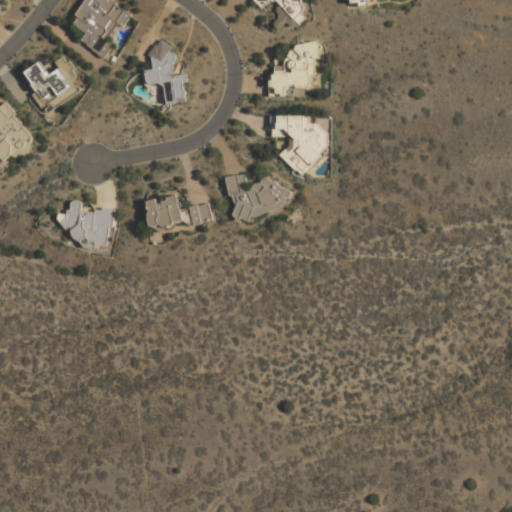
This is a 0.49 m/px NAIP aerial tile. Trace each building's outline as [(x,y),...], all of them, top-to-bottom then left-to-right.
[(81,42),(107,59),(117,45),(112,41),(132,13),(113,0),(86,0),(71,22),(87,33),(81,42)] [(254,0),(263,9),(269,4),(277,3),(278,19),(274,24),(279,28),(299,27),(307,19),(305,0),(254,0)] [(172,82),(174,103),(188,102),(186,74),(176,75),(174,43),(151,44),(153,69),(146,69),(147,84),(172,82)] [(289,95),(289,86),(321,86),(321,44),(286,44),(286,66),(270,66),(270,96),(289,95)] [(42,61),(26,72),(39,92),(32,96),(42,109),(51,103),(55,108),(80,91),(74,82),(81,77),(66,55),(55,63),(58,68),(50,73),(42,61)] [(0,106),(0,155),(7,165),(37,144),(7,102),(0,106)] [(313,115),(272,115),(272,137),(287,137),(287,159),(292,158),(292,174),(324,174),(323,124),(313,124),(313,115)] [(285,204),(277,178),(249,185),(246,173),(227,178),(238,217),(285,204)] [(147,201),(151,230),(214,220),(212,203),(182,208),(180,196),(147,201)] [(114,211),(83,208),(83,202),(71,200),(68,227),(75,228),(73,242),(110,245),(114,211)]
